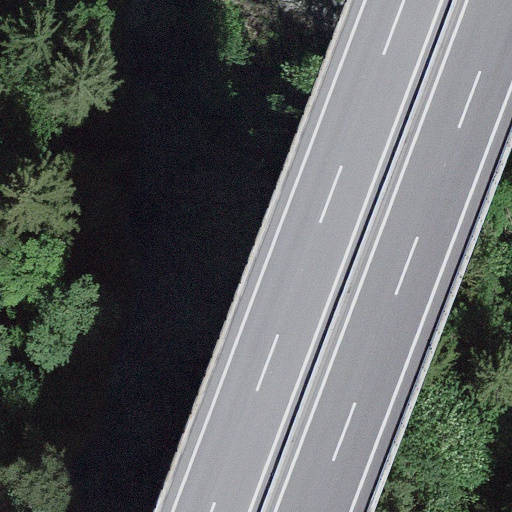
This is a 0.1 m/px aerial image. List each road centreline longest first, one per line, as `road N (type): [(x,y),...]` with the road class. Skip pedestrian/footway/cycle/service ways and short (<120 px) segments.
road 1 (motorway): [(401,0),(208,511)]
road 2 (motorway): [(312,511),(505,0)]
